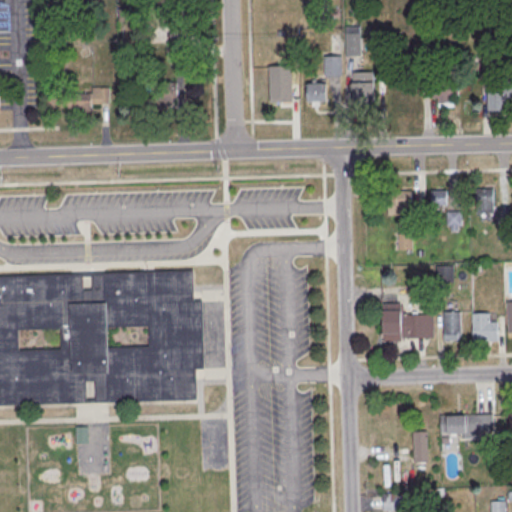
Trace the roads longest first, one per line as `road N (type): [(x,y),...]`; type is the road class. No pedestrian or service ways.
road 1 (tertiary): [(511,143),(0,158)]
road 2 (residential): [(349,511),(339,148)]
road 3 (residential): [(511,374),(346,379)]
road 4 (residential): [(234,151),(229,0)]
